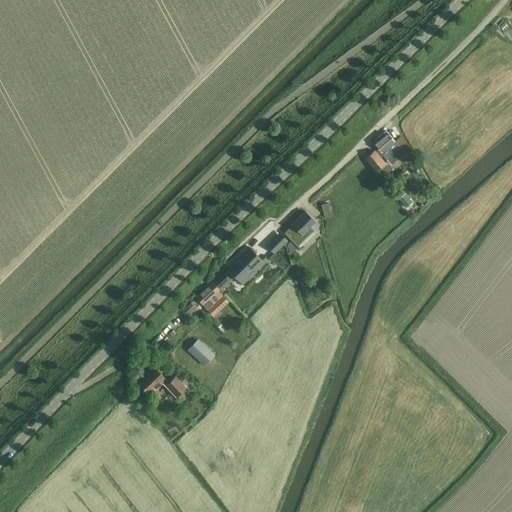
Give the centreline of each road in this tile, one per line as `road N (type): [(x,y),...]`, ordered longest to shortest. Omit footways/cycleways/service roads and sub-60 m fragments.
road 1 (tertiary): [(63,395),(468,0)]
road 2 (residential): [(505,0),(282,222)]
road 3 (residential): [(178,315),(151,347),(63,395)]
